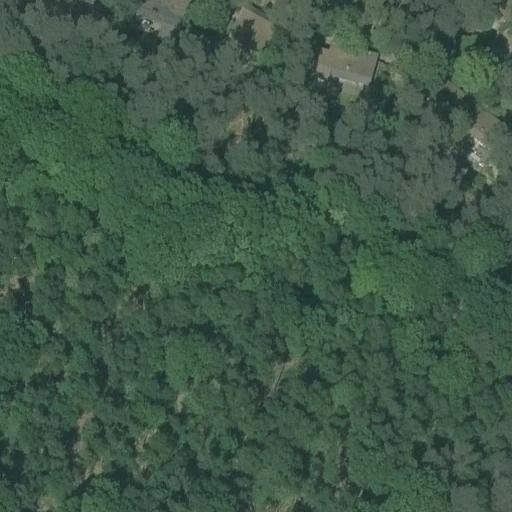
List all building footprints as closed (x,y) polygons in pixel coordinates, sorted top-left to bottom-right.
[(46,0),(90,8),(91,0),(46,0)] [(183,0),(142,0),(135,20),(180,34),(190,2),(183,0)] [(511,8),(509,3),(495,10),(504,28),(511,24),(511,8)] [(246,12),(236,29),(231,38),(262,55),(277,29),(246,12)] [(332,49),(329,59),(322,57),(315,82),(326,85),(330,74),(355,81),(354,86),(366,89),(374,61),(332,49)] [(445,88),(428,107),(491,157),(507,137),(445,88)]
